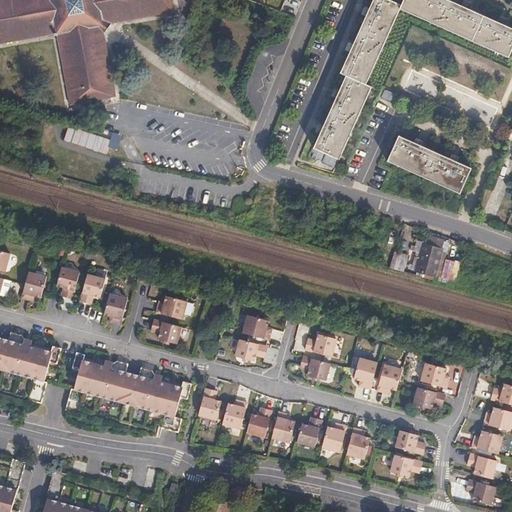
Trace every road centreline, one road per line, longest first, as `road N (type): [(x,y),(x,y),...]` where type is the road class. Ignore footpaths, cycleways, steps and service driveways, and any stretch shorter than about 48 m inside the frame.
road 1 (residential): [(511,248),(257,163),(257,138),(314,0)]
road 2 (residential): [(46,437),(260,472),(426,511)]
road 3 (residential): [(276,383),(444,432)]
road 4 (residential): [(286,153),(352,0)]
road 5 (residential): [(129,344),(276,383)]
road 6 (residential): [(0,310),(129,344)]
